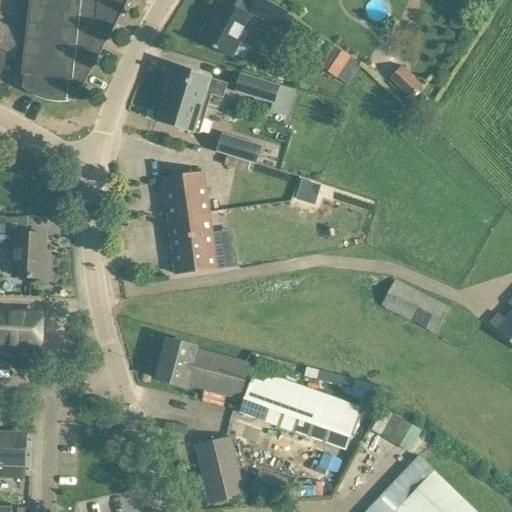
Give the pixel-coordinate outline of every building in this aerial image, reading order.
[(30,0),(25,55),(22,74),(25,75),(24,87),(22,85),(21,86),(26,90),(29,92),(32,94),(36,96),(39,98),(41,98),(46,100),(52,101),(57,102),(63,102),(69,102),(69,100),(67,100),(68,95),(75,98),(74,100),(75,101),(128,0),(30,0)] [(296,21),(285,15),(287,12),(262,0),(257,0),(251,12),(279,27),(290,32),(296,21)] [(249,16),(234,8),(220,2),(219,3),(223,5),(213,24),(209,23),(201,39),(233,55),(242,38),(239,36),(249,16)] [(20,33),(0,22),(0,50),(16,59),(19,39),(20,33)] [(335,46),(321,67),(337,78),(351,57),(335,46)] [(391,79),(411,98),(423,86),(403,66),(391,79)] [(195,74),(175,68),(173,74),(171,73),(165,94),(208,107),(212,95),(224,98),(228,83),(196,73),(195,74)] [(274,104),(280,85),(242,73),(236,92),(274,104)] [(200,134),(203,124),(208,107),(165,94),(157,121),(200,134)] [(256,164),(262,145),(223,133),(217,153),(256,164)] [(224,202),(343,238),(354,200),(235,164),(224,202)] [(176,274),(196,272),(217,269),(204,172),(163,178),(176,274)] [(46,235),(28,234),(16,233),(14,276),(24,276),(30,277),(30,284),(49,285),(50,261),(45,260),(46,235)] [(447,315),(450,307),(396,280),(386,300),(389,301),(386,308),(437,334),(447,315)] [(511,298),(508,303),(511,306),(511,310),(504,318),(499,313),(490,323),(511,343),(511,298)] [(42,314),(22,313),(9,312),(9,310),(0,309),(0,343),(23,345),(23,347),(40,348),(42,314)] [(197,347),(186,344),(167,339),(156,379),(176,384),(187,387),(188,385),(240,398),(249,363),(197,349),(197,347)] [(362,408),(295,385),(298,374),(259,360),(241,413),(348,450),(354,433),(362,408)] [(26,439),(26,435),(0,433),(0,478),(25,479),(26,463),(25,462),(25,450),(28,450),(28,439),(26,439)] [(243,496),(238,476),(228,437),(219,439),(199,444),(213,503),(243,496)] [(477,511),(436,471),(419,456),(386,492),(367,511),(395,511),(397,511),(477,511)] [(255,488),(286,498),(291,481),(260,471),(255,488)]
